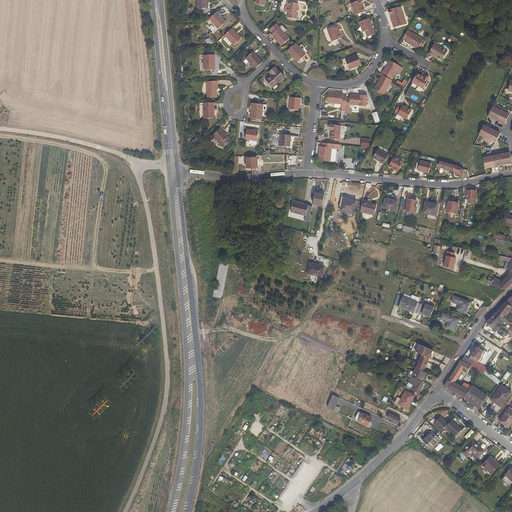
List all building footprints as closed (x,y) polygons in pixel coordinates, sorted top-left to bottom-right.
[(196,0),(197,9),(209,9),(208,0),(196,0)] [(355,16),(366,12),(361,0),(350,4),(355,16)] [(288,12),(286,20),(297,23),(299,15),(297,14),(299,4),(289,2),(287,12),(288,12)] [(390,16),(394,28),(407,24),(401,6),(390,10),(391,15),(390,16)] [(218,29),(226,22),(220,15),(217,12),(209,19),(218,29)] [(376,34),(370,18),(359,22),(362,32),(365,31),(367,37),(376,34)] [(271,35),(281,46),(290,38),(285,33),(287,30),(282,25),(280,27),(276,23),(269,30),(273,34),(271,35)] [(332,42),(343,38),(338,26),(327,30),(332,42)] [(232,28),(224,35),(234,46),(242,39),(232,28)] [(418,48),(421,42),(423,39),(407,31),(403,39),(406,41),(405,43),(418,50),(418,48)] [(435,42),(428,54),(436,59),(437,58),(442,61),(448,51),(438,46),(439,44),(435,42)] [(298,62),(306,54),(296,43),(287,51),(293,57),(295,59),(298,62)] [(253,52),(246,59),(255,69),(259,65),(263,62),(253,52)] [(361,65),(357,54),(345,59),(349,70),(361,65)] [(211,70),(215,70),(215,55),(204,56),(205,70),(211,70)] [(390,61),(387,67),(386,67),(382,75),(392,80),(396,73),(399,75),(402,68),(390,61)] [(279,82),(284,77),(277,69),(275,67),(271,70),(273,73),(272,74),(266,80),(273,87),(279,82)] [(412,82),(424,88),(429,79),(425,76),(424,77),(421,76),(417,73),(412,82)] [(375,89),(384,95),(392,80),(382,75),(375,89)] [(217,87),(217,82),(207,82),(207,97),(216,97),(216,90),(216,87),(217,87)] [(327,103),(341,105),(341,106),(345,107),(346,98),(346,96),(342,96),(336,95),(336,94),(328,93),(327,103)] [(350,95),(350,99),(346,98),(345,107),(349,108),(349,105),(365,107),(367,97),(350,95)] [(289,109),(300,111),(301,99),(290,98),(289,109)] [(204,118),(214,118),(214,103),(204,103),(204,118)] [(252,108),(251,119),(263,120),(263,112),(266,113),(267,105),(251,103),(251,108),(252,108)] [(403,105),(402,107),(398,105),(395,112),(398,114),(398,115),(407,120),(412,110),(403,105)] [(488,116),(497,120),(503,108),(499,106),(497,108),(493,106),(488,116)] [(505,124),(510,115),(506,113),(507,110),(503,108),(497,120),(505,124)] [(340,140),(341,126),(330,125),(329,130),(331,130),(330,139),(340,140)] [(483,137),(482,139),(486,141),(492,129),(484,125),(479,135),(483,137)] [(212,136),(226,150),(234,143),(223,131),(220,128),(212,136)] [(256,145),(258,131),(246,129),(245,140),(249,141),(249,144),(256,145)] [(491,141),(496,143),(498,140),(501,133),(492,129),(486,141),(490,143),(491,141)] [(290,147),(291,135),(280,134),(279,145),(290,147)] [(370,147),(371,139),(362,138),(361,146),(370,147)] [(332,148),(335,149),(335,144),(323,143),(322,147),(320,147),(319,160),(330,162),(332,148)] [(384,165),(389,156),(378,150),(373,158),(378,161),(379,160),(381,162),(380,163),(384,165)] [(505,154),(505,151),(501,152),(501,155),(503,166),(511,163),(511,161),(510,153),(505,154)] [(497,156),(496,153),(492,154),(494,167),(503,166),(501,155),(497,156)] [(483,158),(485,169),(494,167),(492,154),(487,155),(488,157),(483,158)] [(398,172),(404,162),(396,157),(390,168),(398,172)] [(247,163),(247,168),(257,168),(257,158),(246,158),(246,159),(245,159),(245,163),(247,163)] [(429,174),(431,163),(420,160),(418,171),(429,174)] [(444,162),(441,161),(439,167),(445,170),(447,170),(453,172),(455,165),(444,162)] [(460,167),(455,165),(453,172),(462,176),(461,178),(469,177),(467,171),(464,170),(465,170),(460,168),(460,167)] [(476,191),(466,191),(467,203),(477,203),(476,191)] [(322,206),(325,194),(315,192),(313,204),(322,206)] [(357,201),(343,198),(340,211),(354,214),(357,201)] [(398,201),(385,199),(383,208),(391,209),(391,212),(395,213),(398,201)] [(417,201),(408,199),(405,211),(414,213),(417,201)] [(367,202),(368,201),(363,200),(360,212),(374,215),(376,204),(367,202)] [(301,203),(294,201),(291,212),(306,216),(308,207),(309,205),(301,203)] [(459,204),(448,201),(446,212),(457,214),(459,204)] [(438,204),(425,202),(423,213),(428,214),(427,218),(435,219),(438,204)] [(506,225),(507,223),(511,223),(511,215),(504,214),(502,225),(506,225)] [(505,237),(505,236),(495,233),(493,238),(510,242),(510,238),(505,237)] [(448,250),(444,266),(455,269),(458,258),(455,257),(456,252),(448,250)] [(219,262),(214,297),(223,298),(229,264),(219,262)] [(325,266),(310,263),(307,274),(316,276),(322,277),(325,266)] [(511,283),(511,276),(508,275),(502,281),(496,279),(494,278),(491,285),(506,290),(508,288),(511,283)] [(417,303),(410,300),(397,295),(395,301),(394,305),(419,315),(419,312),(423,305),(417,303)] [(470,303),(454,296),(451,302),(459,305),(456,310),(465,314),(470,303)] [(511,296),(506,302),(505,302),(496,312),(503,317),(509,311),(511,313),(511,315),(511,317),(511,320),(510,322),(511,323),(511,296)] [(423,305),(419,312),(431,317),(434,307),(426,304),(428,299),(425,298),(423,305)] [(490,318),(501,326),(506,319),(503,317),(496,312),(490,318)] [(459,320),(443,313),(440,319),(448,322),(445,328),(455,332),(459,320)] [(501,326),(490,318),(487,323),(489,325),(493,328),(498,331),(502,333),(505,329),(501,326)] [(433,351),(419,345),(416,352),(422,355),(430,358),(433,351)] [(484,352),(477,347),(471,356),(479,361),(484,352)] [(430,358),(422,355),(416,368),(424,372),(426,367),(428,363),(430,358)] [(474,361),(465,356),(461,361),(471,366),(474,361)] [(467,373),(471,366),(461,361),(461,360),(444,387),(454,392),(459,385),(455,383),(463,371),(467,373)] [(412,376),(423,382),(427,373),(424,372),(416,368),(412,376)] [(429,391),(432,387),(424,383),(409,375),(407,378),(410,379),(406,386),(419,393),(422,388),(429,391)] [(464,383),(462,387),(469,391),(472,386),(464,383)] [(498,384),(488,398),(491,400),(501,407),(511,392),(499,383),(498,384)] [(465,398),(469,391),(462,387),(459,385),(454,392),(465,398)] [(479,408),(488,396),(472,386),(469,391),(465,398),(479,408)] [(415,395),(406,390),(399,404),(408,409),(415,395)] [(334,410),(335,408),(339,398),(333,395),(331,398),(327,407),(334,410)] [(501,407),(491,400),(490,401),(500,408),(501,407)] [(511,410),(511,408),(510,407),(499,422),(508,428),(511,422),(511,412),(511,410)] [(362,414),(359,412),(356,420),(359,421),(359,422),(368,426),(372,417),(363,413),(362,414)] [(400,416),(393,413),(392,415),(390,414),(387,419),(398,424),(401,419),(399,418),(400,416)] [(445,427),(448,424),(441,417),(434,424),(441,431),(445,427)] [(462,430),(452,421),(448,424),(445,427),(455,437),(462,430)] [(465,437),(468,440),(475,432),(472,429),(465,437)] [(431,432),(423,441),(431,449),(440,440),(431,432)] [(478,445),(473,441),(458,456),(463,461),(473,452),(478,457),(484,452),(478,445)] [(490,457),(482,466),(491,474),(500,466),(490,457)]
